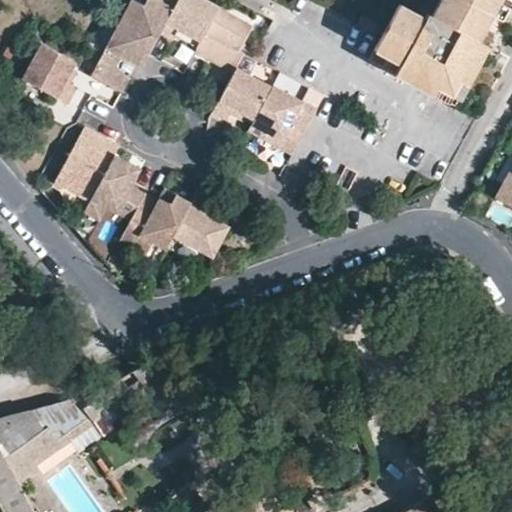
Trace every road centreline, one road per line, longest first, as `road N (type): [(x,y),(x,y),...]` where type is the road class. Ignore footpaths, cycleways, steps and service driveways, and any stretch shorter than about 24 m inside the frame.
road 1 (residential): [(0,179),(114,308),(135,320),(321,260)]
road 2 (residential): [(321,260),(417,226),(439,227),(482,250),(501,274)]
road 3 (residential): [(181,141),(196,158),(278,198),(308,228),(321,260)]
road 4 (residential): [(181,141),(194,117),(189,99),(156,87),(136,105),(135,124),(153,144),(172,145)]
road 5 (unknown): [(0,374),(135,320)]
